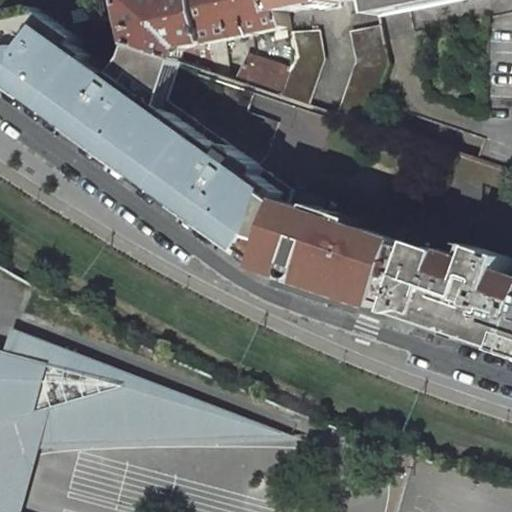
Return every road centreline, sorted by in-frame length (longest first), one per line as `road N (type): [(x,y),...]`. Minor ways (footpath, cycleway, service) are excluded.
road 1 (residential): [(511,380),(261,292),(0,106)]
road 2 (unknown): [(208,72),(299,118),(297,140),(223,241)]
